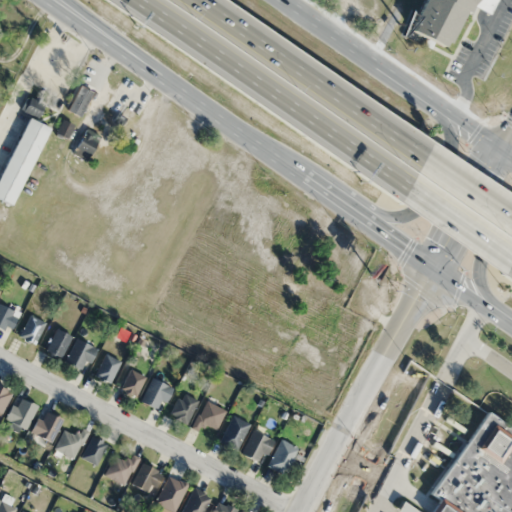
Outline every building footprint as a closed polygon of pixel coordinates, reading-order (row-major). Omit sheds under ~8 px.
[(442,40),(444,42),(462,8),(467,11),(470,5),(487,14),(493,0),(415,0),(404,22),(408,24),(406,29),(439,46),(442,40)] [(105,105),(119,114),(125,105),(138,113),(151,95),(124,77),(105,105)] [(65,110),(78,116),(91,91),(78,85),(65,110)] [(26,96),(19,108),(35,117),(42,105),(26,96)] [(0,166),(25,116),(47,127),(8,203),(0,199),(0,166)] [(66,136),(70,124),(61,121),(56,133),(66,136)] [(73,153),(88,159),(97,135),(83,129),(73,153)] [(0,327),(10,331),(17,311),(0,304),(0,327)] [(31,344),(44,323),(30,314),(17,335),(31,344)] [(70,337),(56,328),(43,349),(57,358),(70,337)] [(94,349),(76,338),(62,360),(81,372),(94,349)] [(119,361),(104,353),(93,376),(108,383),(119,361)] [(135,396),(144,376),(128,369),(119,389),(135,396)] [(169,387),(150,377),(138,400),(157,410),(169,387)] [(168,415),(185,423),(196,400),(179,391),(168,415)] [(36,406),(15,396),(3,420),(23,430),(36,406)] [(51,442),(60,417),(38,410),(30,434),(51,442)] [(218,442),(236,450),(248,422),(230,414),(218,442)] [(511,511),(511,435),(478,415),(431,494),(436,497),(427,511),(419,511),(400,501),(392,511),(511,511)] [(272,440),(252,429),(240,453),(260,463),(272,440)] [(105,443),(90,435),(78,457),(94,465),(105,443)] [(295,447),(279,439),(265,467),(282,475),(295,447)] [(103,475),(123,484),(134,462),(113,452),(103,475)] [(150,495),(161,474),(141,463),(129,483),(150,495)] [(150,505),(159,511),(169,511),(187,488),(171,476),(150,505)] [(177,511),(200,511),(210,498),(193,487),(177,511)] [(12,511),(14,508),(0,500),(0,511),(12,511)] [(236,511),(237,511),(217,501),(211,511),(236,511)]
